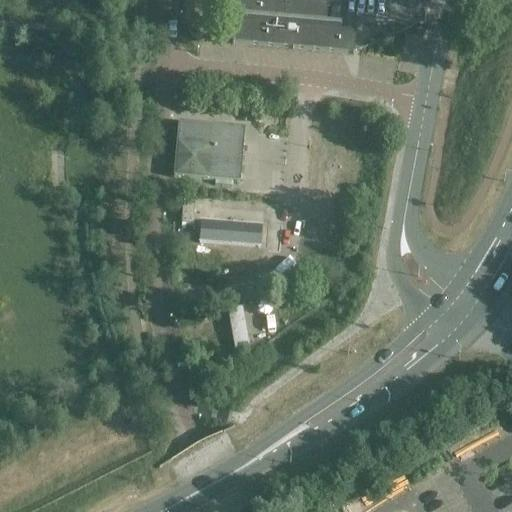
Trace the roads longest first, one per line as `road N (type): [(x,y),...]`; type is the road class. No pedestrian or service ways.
road 1 (secondary): [(174,511),(339,415),(463,314)]
road 2 (residential): [(463,314),(405,263),(424,98)]
road 3 (secondary): [(511,202),(463,314)]
